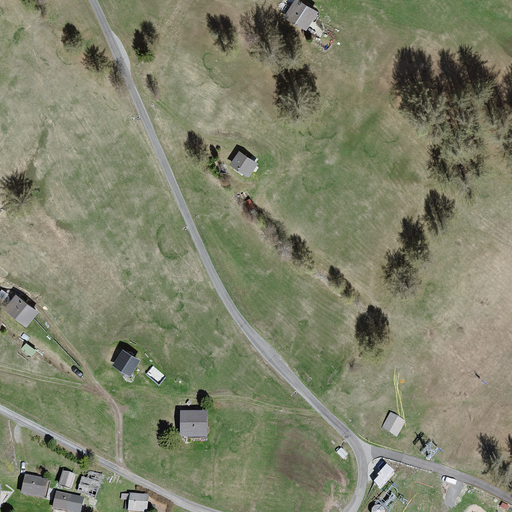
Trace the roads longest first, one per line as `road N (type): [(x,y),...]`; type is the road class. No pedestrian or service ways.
road 1 (track): [(120,472),(118,417),(105,399),(0,367)]
road 2 (track): [(319,409),(175,396)]
